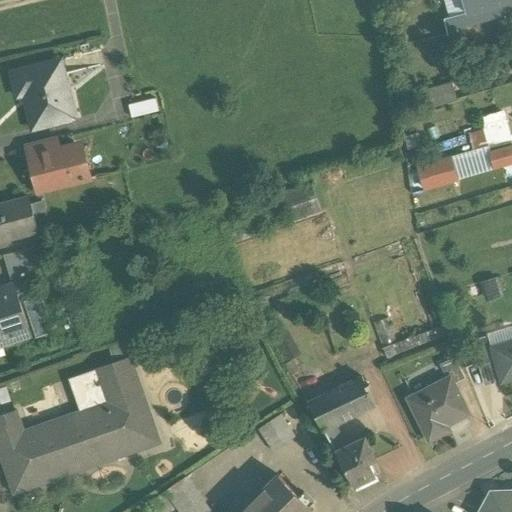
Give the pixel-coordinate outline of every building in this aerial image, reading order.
[(445,19),(448,35),(458,33),(457,29),(508,15),(511,14),(511,0),(467,12),(445,19)] [(511,0),(463,0),(467,12),(511,0)] [(60,60),(11,73),(17,98),(24,96),(33,131),(76,120),(75,118),(68,119),(62,92),(68,91),(60,60)] [(511,65),(422,92),(427,108),(458,99),(511,83),(511,65)] [(511,165),(511,138),(507,123),(477,131),(483,154),(491,152),(496,170),(511,165)] [(56,137),(28,143),(31,156),(59,149),(56,137)] [(59,149),(31,156),(41,193),(87,181),(83,166),(86,159),(84,150),(75,145),(59,149)] [(401,150),(391,152),(394,161),(403,159),(401,150)] [(459,181),(452,157),(419,166),(426,190),(459,181)] [(0,243),(39,232),(30,198),(0,205),(0,243)] [(29,249),(5,256),(14,285),(15,289),(40,281),(29,249)] [(44,255),(33,259),(40,281),(51,277),(44,255)] [(14,285),(0,289),(0,337),(28,328),(15,289),(14,285)] [(43,297),(26,302),(35,334),(52,330),(43,297)] [(299,357),(271,304),(256,309),(286,364),(294,360),(299,357)] [(448,325),(435,330),(438,339),(451,334),(448,325)] [(422,334),(385,348),(388,357),(426,343),(422,334)] [(489,335),(476,338),(483,361),(496,357),(493,347),(489,335)] [(113,360),(135,352),(130,339),(109,347),(113,360)] [(511,341),(493,347),(496,357),(502,380),(502,381),(511,378),(511,341)] [(456,357),(442,363),(448,377),(451,376),(455,383),(466,378),(456,357)] [(483,361),(477,362),(484,385),(502,380),(496,357),(483,361)] [(81,412),(25,431),(18,411),(0,417),(0,452),(4,465),(10,463),(13,474),(26,479),(33,477),(36,486),(154,446),(145,420),(150,410),(132,358),(97,370),(108,402),(81,412)] [(294,360),(286,364),(292,376),(301,371),(294,360)] [(97,370),(70,379),(81,412),(108,402),(97,370)] [(363,376),(337,389),(351,418),(377,405),(369,388),(372,387),(370,384),(367,385),(363,376)] [(448,377),(413,395),(417,402),(411,405),(430,441),(451,430),(448,425),(471,413),(455,383),(451,376),(448,377)] [(337,389),(309,403),(324,431),(333,426),(351,418),(337,389)] [(282,414),(259,429),(274,451),(296,436),(282,414)] [(344,449),(333,426),(324,431),(336,452),(344,449)] [(344,449),(336,452),(355,487),(376,476),(369,463),(377,459),(366,438),(344,449)] [(242,511),(312,511),(315,510),(280,475),(242,511)] [(212,511),(187,477),(165,491),(179,511),(212,511)] [(511,511),(511,489),(490,491),(478,511),(511,511)] [(179,511),(165,491),(147,504),(153,511),(179,511)]
